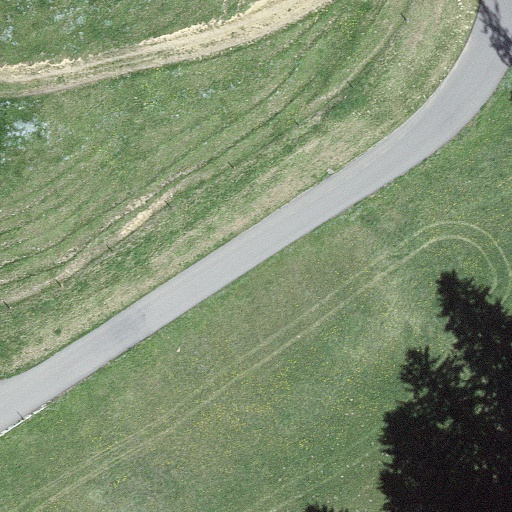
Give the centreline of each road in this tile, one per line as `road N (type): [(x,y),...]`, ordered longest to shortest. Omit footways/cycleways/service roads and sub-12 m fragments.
road 1 (unclassified): [(508,0),(485,66),(422,134),(0,413)]
road 2 (track): [(0,83),(186,49),(301,0)]
